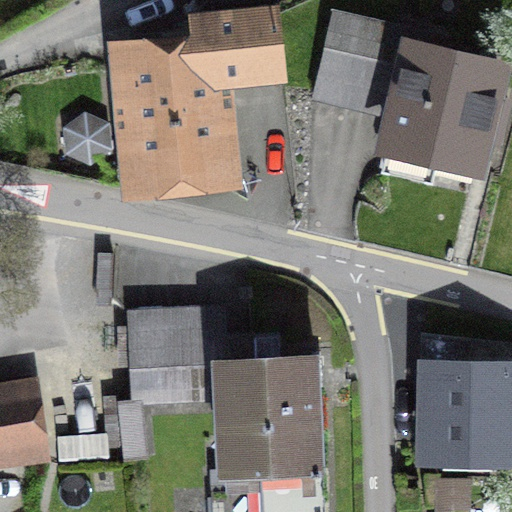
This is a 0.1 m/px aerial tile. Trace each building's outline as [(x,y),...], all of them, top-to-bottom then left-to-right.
[(135,208),(250,198),(241,94),(295,89),(288,12),(201,19),(203,41),(122,48),(135,208)] [(413,39),(338,20),(316,107),(391,126),(413,39)] [(494,181),(511,113),(511,68),(425,45),(395,155),(494,181)] [(333,363),(227,365),(229,477),(335,476),(333,363)] [(511,366),(427,363),(423,470),(511,473),(511,366)] [(0,467),(59,460),(51,400),(0,406),(0,467)]
